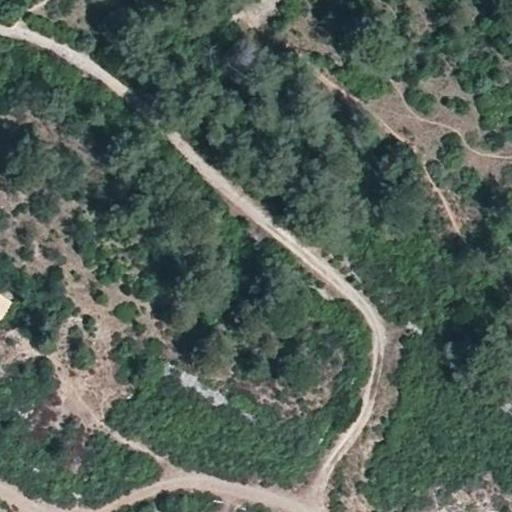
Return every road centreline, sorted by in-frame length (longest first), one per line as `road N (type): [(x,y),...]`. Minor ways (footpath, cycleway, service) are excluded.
road 1 (track): [(0,29),(112,84),(376,318),(382,358),(355,431),(322,474),(322,511)]
road 2 (track): [(320,509),(242,483),(151,488),(106,511)]
